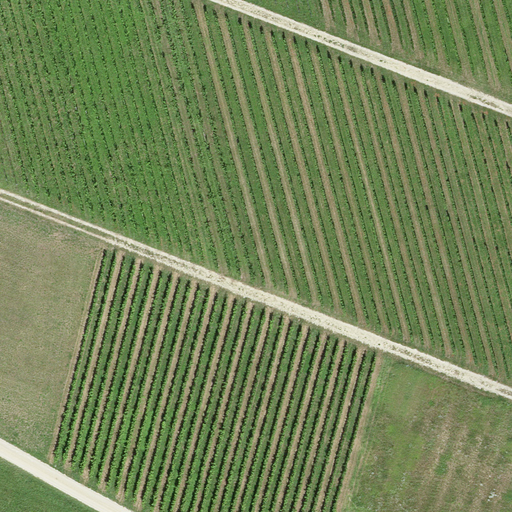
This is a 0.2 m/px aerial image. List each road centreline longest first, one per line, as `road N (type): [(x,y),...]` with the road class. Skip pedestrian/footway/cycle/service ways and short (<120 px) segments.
road 1 (track): [(511,397),(0,199)]
road 2 (track): [(220,0),(511,113)]
road 3 (track): [(0,449),(108,511)]
